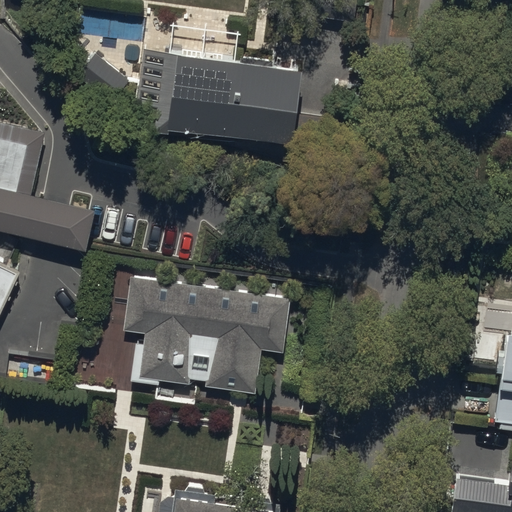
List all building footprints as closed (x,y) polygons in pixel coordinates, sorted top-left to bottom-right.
[(177,48),(144,44),(136,97),(156,99),(152,123),(166,125),(168,115),(291,132),(301,59),(177,42),(177,48)] [(128,75),(94,49),(77,71),(111,97),(128,75)] [(0,301),(0,302),(17,263),(7,258),(15,238),(0,234),(0,174),(14,177),(24,131),(0,126),(0,301)] [(289,291),(131,271),(124,324),(137,326),(130,376),(158,379),(159,373),(188,377),(189,372),(206,374),(205,380),(255,387),(261,344),(282,346),(289,291)] [(511,322),(509,322),(506,345),(499,344),(497,360),(501,360),(494,415),(500,416),(500,423),(511,425),(511,322)] [(492,511),(496,481),(454,476),(450,511),(492,511)] [(277,511),(279,496),(176,482),(172,511),(277,511)]
